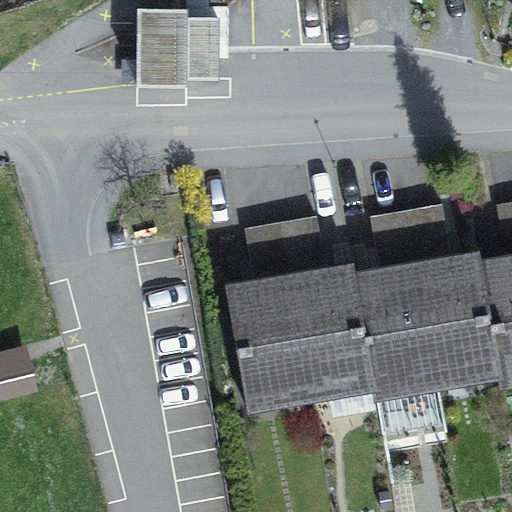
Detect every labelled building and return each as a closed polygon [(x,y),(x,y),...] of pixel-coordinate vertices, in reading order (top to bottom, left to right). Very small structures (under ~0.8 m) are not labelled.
[(186,87),(186,79),(219,79),(219,21),(195,20),(187,20),(187,12),(138,12),(138,49),(137,87),(186,87)] [(507,260),(480,265),(500,374),(501,374),(511,371),(511,203),(497,207),(507,260)] [(437,375),(497,364),(498,374),(500,374),(480,265),(479,255),(452,259),(443,206),(407,212),(438,389),(440,389),(437,375)] [(381,272),(355,277),(375,390),(376,400),(380,399),(434,390),(438,389),(407,212),(371,219),(381,272)] [(373,390),(375,390),(355,277),(353,267),(326,271),(317,218),(281,224),(310,387),(311,387),(371,376),(373,390)] [(226,289),(246,398),(249,398),(309,387),(310,387),(281,224),(246,230),(255,284),(226,289)] [(440,389),(499,378),(498,374),(497,364),(437,375),(440,389)] [(504,387),(511,385),(511,371),(501,374),(504,387)] [(314,401),(373,390),(371,376),(311,387),(314,401)] [(251,412),(311,401),(309,387),(249,398),(251,412)] [(387,435),(441,426),(434,390),(380,399),(387,435)]
